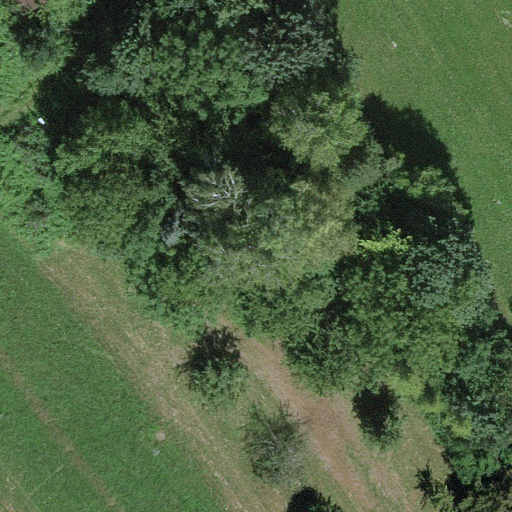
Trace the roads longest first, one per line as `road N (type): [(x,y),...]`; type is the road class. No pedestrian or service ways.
road 1 (track): [(511,383),(267,0)]
road 2 (track): [(122,0),(0,118)]
